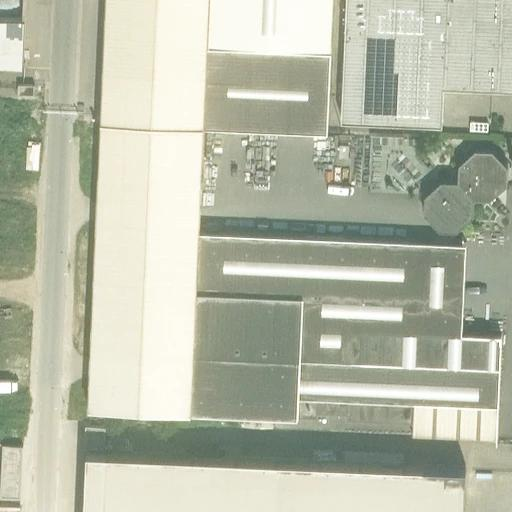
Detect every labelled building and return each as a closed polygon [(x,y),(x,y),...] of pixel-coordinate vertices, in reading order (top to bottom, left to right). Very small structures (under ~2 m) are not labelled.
[(106,0),(101,120),(204,125),(204,124),(328,130),(330,51),(207,46),(209,0),(106,0)] [(209,0),(207,46),(330,51),(332,0),(209,0)] [(511,0),(346,0),(341,119),(442,123),(444,85),(511,88),(511,0)] [(18,84),(18,94),(34,95),(35,85),(18,84)] [(416,241),(199,232),(204,125),(101,120),(88,408),(318,419),(318,413),(346,414),(346,420),(377,421),(376,433),(497,439),(502,335),(422,331),(425,251),(416,241)] [(493,149),(475,149),(459,164),(458,180),(442,180),(425,195),(424,212),(439,229),(457,230),(474,214),(474,198),(491,199),(507,183),(508,166),(493,149)] [(86,426),(84,447),(104,449),(106,427),(86,426)] [(21,498),(23,446),(3,445),(0,497),(21,498)] [(87,451),(84,511),(464,511),(466,467),(87,451)]
